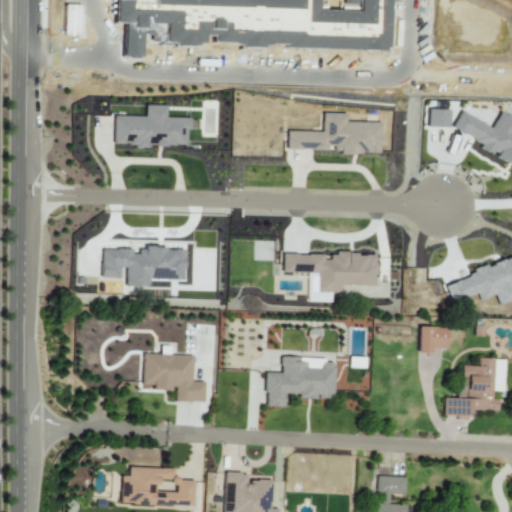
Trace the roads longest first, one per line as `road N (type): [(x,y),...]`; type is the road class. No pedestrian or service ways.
road 1 (primary): [(15,511),(17,0)]
road 2 (residential): [(15,194),(443,207)]
road 3 (residential): [(173,434),(511,451)]
road 4 (residential): [(14,430),(144,432)]
